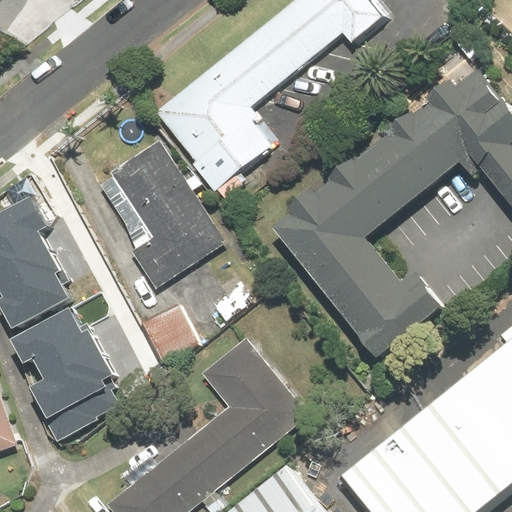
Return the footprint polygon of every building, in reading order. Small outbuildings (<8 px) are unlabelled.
[(380,0),(309,0),(163,115),(227,195),(288,147),(258,109),(354,34),(361,43),(394,17),(380,0)] [(511,110),(483,74),(273,242),(377,370),(443,316),(381,240),(473,167),(498,198),(511,215),(511,110)] [(202,190),(209,185),(203,176),(195,181),(169,139),(102,182),(145,249),(137,253),(160,289),(234,241),(202,190)] [(7,299),(23,327),(78,297),(68,280),(77,275),(51,229),(58,224),(44,198),(0,221),(0,268),(15,295),(7,299)] [(249,286),(221,311),(233,325),(261,300),(249,286)] [(58,380),(43,388),(58,416),(53,418),(63,436),(124,403),(111,379),(122,373),(98,330),(94,332),(80,307),(19,340),(33,366),(47,359),(58,380)] [(195,511),(311,412),(250,342),(211,377),(238,408),(117,511),(195,511)] [(511,351),(354,477),(381,511),(485,511),(511,491),(511,351)] [(0,458),(26,451),(2,374),(0,374),(0,458)] [(238,511),(327,511),(292,469),(238,511)]
